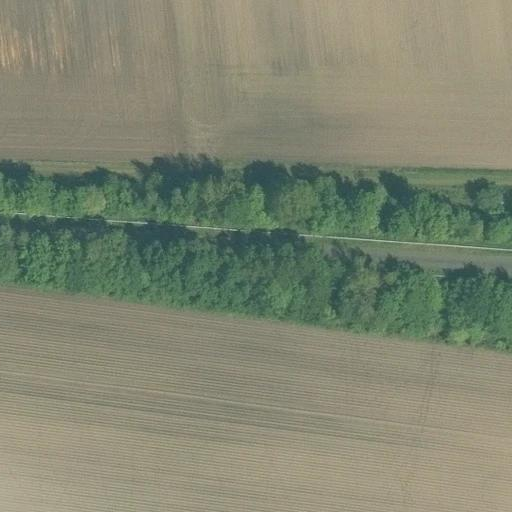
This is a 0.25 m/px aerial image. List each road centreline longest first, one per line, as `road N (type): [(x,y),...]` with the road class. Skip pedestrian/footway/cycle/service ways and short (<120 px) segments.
road 1 (unclassified): [(511,272),(0,230)]
road 2 (track): [(0,168),(511,180)]
